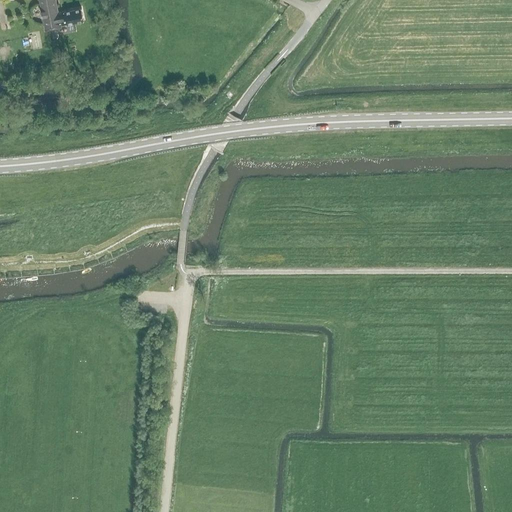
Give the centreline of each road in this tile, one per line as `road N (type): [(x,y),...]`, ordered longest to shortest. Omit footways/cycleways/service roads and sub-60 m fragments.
road 1 (trunk): [(0,166),(271,126),(511,118)]
road 2 (unclassified): [(164,511),(190,274)]
